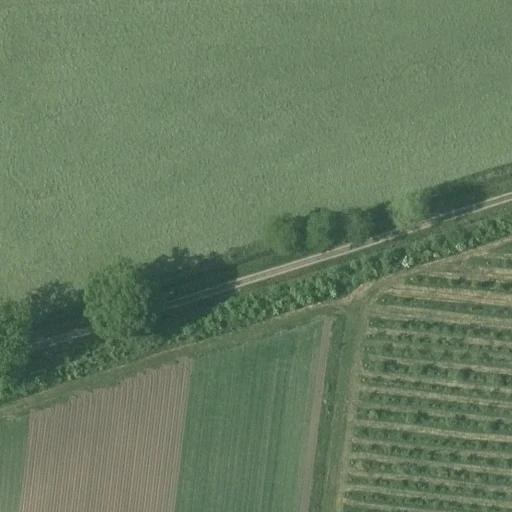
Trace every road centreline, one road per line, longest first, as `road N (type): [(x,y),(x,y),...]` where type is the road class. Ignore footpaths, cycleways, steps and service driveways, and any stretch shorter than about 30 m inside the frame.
road 1 (track): [(0,357),(511,199)]
road 2 (track): [(321,511),(344,313)]
